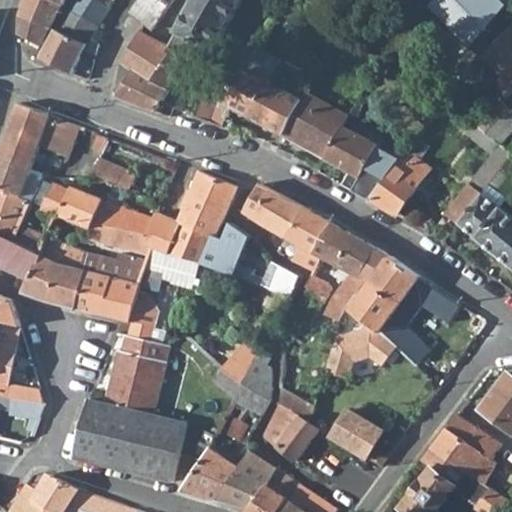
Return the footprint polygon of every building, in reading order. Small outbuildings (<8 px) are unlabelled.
[(28,0),(21,16),(51,30),(65,6),(55,0),(28,0)] [(68,9),(100,26),(110,9),(95,0),(74,0),(69,8),(68,9)] [(141,0),(132,13),(146,23),(151,15),(162,22),(174,4),(168,0),(141,0)] [(196,0),(170,46),(190,60),(199,44),(214,53),(243,0),(196,0)] [(458,36),(471,49),(488,27),(479,17),(495,0),(438,0),(434,4),(462,32),(458,36)] [(89,44),(92,39),(100,26),(68,9),(57,30),(89,44)] [(155,31),(162,22),(151,15),(146,23),(145,25),(155,31)] [(20,35),(43,45),(51,30),(21,16),(20,35)] [(41,58),(74,74),(84,51),(97,56),(100,45),(92,39),(89,44),(57,30),(47,47),(41,58)] [(500,86),(509,95),(511,92),(511,30),(485,56),(507,79),(500,86)] [(171,52),(167,50),(138,35),(121,62),(133,70),(134,68),(153,81),(171,52)] [(336,43),(356,56),(362,49),(340,35),(336,43)] [(283,57),(260,44),(234,88),(231,105),(286,137),(304,103),(269,82),(283,57)] [(118,97),(162,114),(165,109),(162,106),(186,69),(190,60),(170,46),(167,50),(171,52),(153,81),(134,68),(133,70),(118,97)] [(196,117),(225,128),(226,127),(234,88),(211,80),(196,117)] [(286,137),(327,160),(345,127),(350,117),(309,94),(304,103),(286,137)] [(414,117),(428,127),(446,103),(432,94),(414,117)] [(474,123),(488,134),(511,111),(499,99),(474,123)] [(372,201),(400,216),(419,190),(417,189),(432,169),(421,160),(458,109),(448,101),(446,103),(428,127),(403,160),(372,201)] [(41,145),(58,152),(70,156),(81,126),(20,104),(0,157),(0,158),(32,169),(38,151),(41,145)] [(488,134),(500,143),(511,131),(511,112),(511,111),(488,134)] [(448,215),(459,225),(503,168),(511,154),(511,151),(500,143),(488,134),(474,123),(466,133),(493,155),(448,215)] [(345,127),(327,160),(350,172),(343,185),(372,201),(403,160),(380,148),(381,146),(345,127)] [(105,151),(106,152),(111,137),(99,133),(93,147),(105,151)] [(67,163),(70,156),(58,152),(55,158),(67,163)] [(0,188),(33,202),(44,180),(44,176),(42,173),(32,169),(0,158),(0,188)] [(95,173),(131,188),(138,173),(101,158),(95,173)] [(510,174),(503,168),(459,225),(476,239),(478,238),(511,264),(511,214),(504,209),(503,210),(502,210),(501,209),(501,208),(507,200),(496,191),(510,174)] [(203,172),(182,221),(216,236),(239,187),(203,172)] [(98,221),(152,232),(159,218),(139,212),(75,188),(74,190),(55,184),(46,211),(59,216),(94,228),(96,229),(98,221)] [(247,212),(288,237),(306,208),(262,185),(247,212)] [(0,234),(13,241),(16,235),(23,224),(34,206),(31,205),(33,202),(0,188),(0,234)] [(313,271),(315,272),(323,258),(318,254),(335,225),(306,208),(288,237),(285,243),(290,246),(294,240),(304,246),(295,262),(313,271)] [(154,248),(169,253),(182,221),(160,213),(159,218),(152,232),(159,234),(154,248)] [(96,229),(94,228),(90,240),(152,256),(154,248),(159,234),(152,232),(98,221),(96,229)] [(169,253),(204,265),(216,236),(182,221),(169,253)] [(49,236),(23,224),(16,235),(29,240),(44,247),(49,236)] [(214,268),(236,276),(251,255),(252,256),(260,243),(233,224),(226,239),(216,236),(204,265),(214,268)] [(318,254),(323,258),(353,274),(336,295),(334,298),(331,296),(336,287),(312,277),(307,287),(310,288),(318,294),(327,297),(323,307),(313,303),(306,316),(322,323),(326,315),(343,321),(347,309),(368,281),(361,277),(378,249),(335,225),(318,254)] [(16,285),(25,290),(26,288),(42,254),(26,247),(13,241),(0,234),(0,266),(20,276),(16,285)] [(45,301),(76,309),(85,271),(143,284),(148,269),(87,253),(83,270),(61,264),(70,247),(49,236),(44,247),(42,254),(26,288),(25,290),(24,294),(45,301)] [(44,247),(29,240),(26,247),(42,254),(44,247)] [(387,292),(402,304),(423,278),(393,257),(378,249),(361,277),(368,281),(374,273),(379,276),(378,278),(391,287),(387,292)] [(247,280),(293,298),(302,277),(274,261),(267,278),(249,272),(247,280)] [(76,309),(132,323),(136,323),(134,329),(152,334),(158,310),(150,298),(140,295),(143,284),(85,271),(76,309)] [(327,374),(352,381),(356,363),(371,357),(382,367),(398,349),(393,343),(382,332),(400,308),(402,304),(387,292),(391,287),(378,278),(353,310),(370,323),(367,330),(347,336),(339,333),(327,374)] [(313,303),(323,307),(327,297),(318,294),(310,288),(307,290),(303,298),(313,303)] [(0,320),(21,327),(11,300),(0,295),(0,320)] [(382,332),(393,343),(412,318),(400,308),(382,332)] [(472,325),(483,332),(487,326),(489,324),(489,323),(489,322),(487,319),(485,318),(479,315),(472,325)] [(0,396),(47,406),(42,390),(11,384),(21,327),(0,320),(0,396)] [(152,334),(134,329),(132,337),(139,339),(150,342),(152,334)] [(152,415),(169,347),(150,342),(139,339),(132,337),(128,335),(124,352),(120,351),(108,405),(152,415)] [(246,382),(254,367),(248,362),(244,367),(234,358),(224,369),(215,380),(237,399),(246,382)] [(246,382),(270,399),(273,388),(265,382),(272,369),(258,360),(254,367),(246,382)] [(482,409),(511,431),(511,376),(508,373),(482,409)] [(225,446),(233,451),(240,448),(242,450),(244,446),(249,442),(272,400),(270,399),(246,382),(237,399),(213,442),(224,448),(225,446)] [(47,406),(0,396),(0,409),(11,412),(10,417),(41,422),(47,406)] [(152,415),(108,405),(90,401),(88,405),(76,458),(175,481),(188,423),(152,415)] [(305,404),(300,416),(312,423),(316,410),(305,404)] [(266,435),(297,462),(323,430),(312,423),(300,416),(291,410),(282,405),(271,424),(266,435)] [(335,437),(369,457),(384,432),(352,412),(335,437)] [(433,447),(485,483),(498,464),(493,460),(503,445),(458,414),(433,447)] [(485,483),(433,447),(424,459),(434,466),(403,507),(409,511),(437,511),(456,488),(481,505),(478,508),(483,511),(511,511),(511,499),(508,497),(485,483)] [(184,492),(218,501),(240,467),(211,448),(184,492)] [(218,501),(250,509),(278,469),(251,451),(240,467),(218,501)] [(377,462),(384,466),(389,459),(382,455),(377,462)] [(247,511),(280,511),(301,484),(278,469),(250,509),(247,511)] [(122,511),(125,504),(80,489),(51,473),(40,492),(29,510),(16,502),(9,511),(122,511)] [(16,502),(29,510),(40,492),(27,484),(16,502)] [(280,511),(338,511),(340,510),(301,484),(280,511)]
